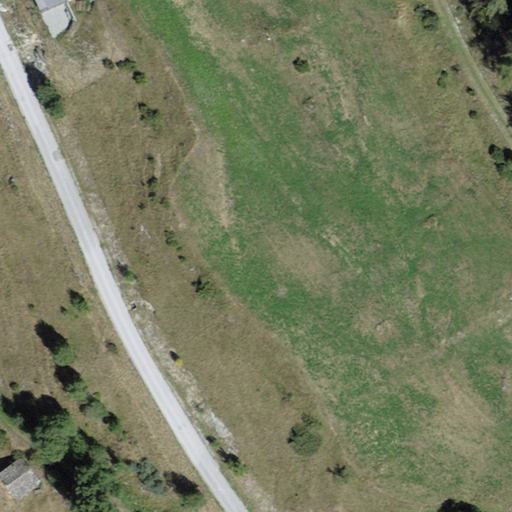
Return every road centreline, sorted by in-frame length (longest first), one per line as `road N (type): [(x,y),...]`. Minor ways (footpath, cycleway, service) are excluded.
road 1 (unclassified): [(0,41),(135,345),(237,511)]
road 2 (track): [(440,0),(511,131)]
